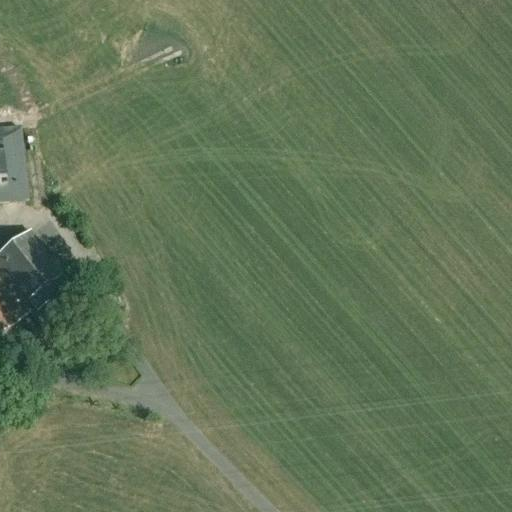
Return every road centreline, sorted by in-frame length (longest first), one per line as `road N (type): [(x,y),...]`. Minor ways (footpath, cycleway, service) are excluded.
road 1 (unknown): [(79,253),(160,401)]
road 2 (unknown): [(160,401),(0,377)]
road 3 (unknown): [(276,511),(160,401)]
